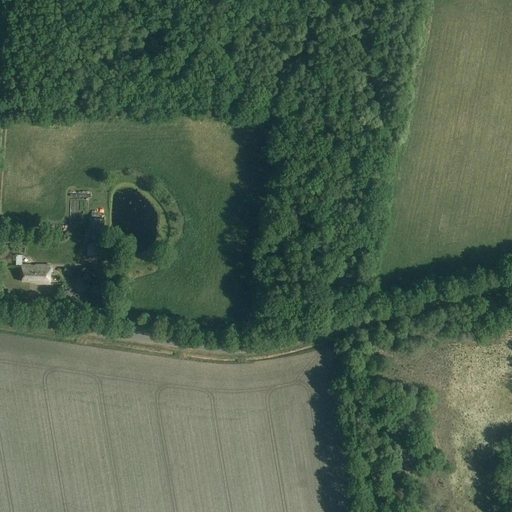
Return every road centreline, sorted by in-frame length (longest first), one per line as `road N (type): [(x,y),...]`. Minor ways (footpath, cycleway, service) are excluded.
road 1 (unclassified): [(0,316),(227,348),(297,338),(511,280)]
road 2 (track): [(0,123),(22,71),(27,0)]
